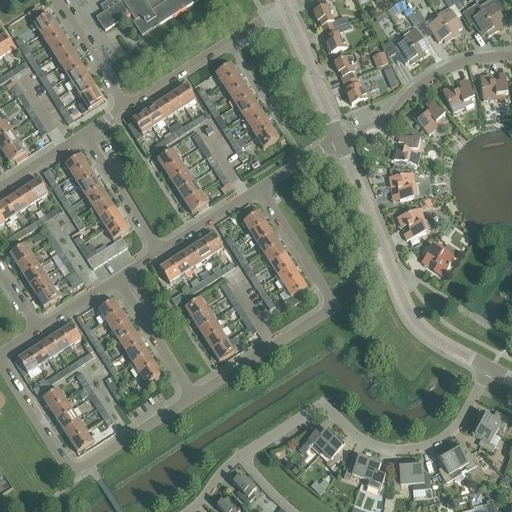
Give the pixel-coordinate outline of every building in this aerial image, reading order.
[(96,19),(105,32),(131,16),(135,22),(133,23),(141,37),(199,0),(154,0),(150,3),(148,0),(110,0),(100,6),(105,13),(96,19)] [(395,0),(391,0),(388,3),(392,8),(398,3),(395,0)] [(454,6),(451,1),(450,0),(443,0),(449,9),(454,6)] [(457,0),(453,0),(451,1),(454,6),(458,12),(463,9),(457,0)] [(490,0),(494,6),(499,14),(504,11),(497,0),(490,0)] [(488,38),(495,33),(480,10),(477,5),(462,15),(470,27),(473,25),(481,38),(486,35),(488,38)] [(322,34),(334,29),(332,24),(333,23),(330,15),(332,14),(329,6),(313,13),(317,23),(319,23),(321,28),(320,29),(322,34)] [(486,6),(480,10),(495,33),(502,29),(500,26),(505,23),(499,14),(494,6),(488,9),(486,6)] [(449,9),(437,16),(452,40),(459,35),(457,32),(462,30),(449,9)] [(427,38),(432,35),(425,24),(419,13),(414,16),(427,38)] [(407,17),(414,28),(419,25),(412,14),(407,17)] [(40,36),(56,26),(49,15),(33,25),(40,36)] [(437,16),(425,24),(432,35),(438,44),(443,42),(445,45),(452,40),(437,16)] [(47,47),(63,37),(56,26),(40,36),(47,47)] [(334,29),(322,34),(325,40),(326,39),(328,45),(326,45),(330,56),(346,49),(343,42),(341,43),(338,34),(336,35),(334,29)] [(415,30),(404,38),(419,61),(426,57),(424,54),(428,51),(415,30)] [(6,40),(4,36),(0,38),(0,54),(3,59),(16,50),(9,38),(6,40)] [(54,57),(70,47),(63,37),(47,47),(54,57)] [(419,61),(404,38),(398,41),(400,45),(394,48),(390,42),(383,47),(388,59),(396,54),(404,66),(409,63),(411,66),(419,61)] [(20,39),(15,42),(19,49),(25,46),(20,39)] [(60,68),(76,58),(70,47),(54,57),(60,68)] [(27,50),(22,53),(26,60),(31,57),(27,50)] [(383,54),(372,59),(377,69),(387,65),(383,54)] [(341,79),(343,85),(356,80),(351,66),(354,64),(356,62),(354,57),(351,57),(334,64),(338,74),(340,74),(342,79),(341,79)] [(67,79),(83,69),(76,58),(60,68),(67,79)] [(34,60),(28,64),(33,71),(38,67),(34,60)] [(15,70),(18,75),(25,71),(22,65),(15,70)] [(222,86),(238,76),(231,65),(213,76),(216,81),(217,79),(222,86)] [(74,89),(90,79),(83,69),(67,79),(74,89)] [(40,71),(35,74),(40,81),(45,78),(40,71)] [(4,76),(8,82),(15,77),(11,72),(4,76)] [(505,96),(507,96),(505,75),(498,75),(499,83),(490,84),(489,77),(480,78),(483,103),(505,100),(505,96)] [(222,86),(228,97),(245,87),(238,76),(222,86)] [(81,100),(97,90),(90,79),(74,89),(81,100)] [(356,80),(343,85),(345,91),(347,91),(349,96),(347,96),(351,107),(367,100),(364,93),(362,94),(356,80)] [(472,101),(474,100),(465,81),(458,84),(461,91),(453,94),(450,88),(442,92),(452,114),(473,105),(472,101)] [(47,82),(42,85),(46,92),(52,89),(47,82)] [(14,83),(6,88),(8,90),(8,92),(11,90),(11,89),(10,89),(16,85),(14,83)] [(20,92),(16,85),(10,89),(11,89),(11,90),(15,95),(20,92)] [(174,93),(185,109),(196,102),(185,86),(174,93)] [(245,87),(228,97),(235,108),(251,97),(245,87)] [(97,90),(81,100),(88,112),(104,101),(97,90)] [(202,90),(197,93),(201,100),(206,96),(202,90)] [(54,92),(49,96),(53,103),(58,99),(54,92)] [(164,100),(174,116),(185,109),(174,93),(164,100)] [(22,106),(27,103),(22,96),(17,99),(22,106)] [(242,118),(258,108),(251,97),(235,108),(242,118)] [(153,107),(163,123),(165,125),(169,122),(168,120),(174,116),(164,100),(153,107)] [(209,100),(203,103),(208,110),(213,107),(209,100)] [(419,112),(412,118),(428,137),(445,121),(443,119),(445,117),(431,102),(425,106),(430,112),(423,118),(419,112)] [(61,103),(55,106),(60,113),(65,110),(61,103)] [(28,117),(34,113),(29,106),(24,110),(28,117)] [(143,114),(153,130),(163,123),(153,107),(143,114)] [(249,129),(265,118),(258,108),(242,118),(249,129)] [(65,110),(60,113),(64,120),(69,117),(65,110)] [(216,111),(210,114),(215,121),(220,118),(216,111)] [(153,130),(143,114),(132,121),(133,123),(127,127),(136,143),(147,136),(146,134),(153,130)] [(197,120),(200,125),(207,121),(204,115),(197,120)] [(35,127),(40,124),(36,117),(31,120),(35,127)] [(256,139),(272,129),(265,118),(249,129),(256,139)] [(222,121),(217,125),(221,132),(227,128),(222,121)] [(5,122),(0,125),(0,140),(11,133),(5,122)] [(186,127),(190,132),(197,128),(193,122),(186,127)] [(42,138),(47,135),(43,128),(37,131),(42,138)] [(176,133),(179,139),(186,134),(183,129),(176,133)] [(279,140),(272,129),(256,139),(263,150),(279,140)] [(229,132),(224,135),(228,142),(233,139),(229,132)] [(18,144),(11,133),(0,140),(0,150),(2,154),(18,144)] [(197,135),(192,139),(197,146),(202,142),(197,135)] [(165,140),(168,146),(175,141),(172,136),(165,140)] [(423,146),(419,145),(420,142),(400,137),(398,144),(404,146),(402,154),(396,152),(393,161),(417,168),(423,146)] [(154,147),(158,152),(165,148),(161,143),(154,147)] [(236,143),(231,146),(235,153),(240,149),(236,143)] [(18,144),(2,154),(9,165),(14,162),(16,166),(27,159),(24,155),(25,155),(18,144)] [(203,156),(209,153),(204,146),(199,149),(203,156)] [(164,172),(180,162),(173,151),(157,161),(164,172)] [(243,153),(237,157),(242,163),(247,160),(243,153)] [(72,178),(88,167),(81,156),(65,167),(72,178)] [(210,167),(215,164),(211,157),(206,160),(210,167)] [(170,183),(187,173),(180,162),(164,172),(170,183)] [(78,188),(94,178),(88,167),(72,178),(78,188)] [(217,178),(222,174),(218,167),(213,171),(217,178)] [(177,194),(193,183),(187,173),(170,183),(177,194)] [(413,198),(416,197),(413,175),(388,179),(390,188),(397,187),(398,196),(391,197),(392,204),(413,200),(413,198)] [(85,199),(101,189),(94,178),(78,188),(85,199)] [(224,188),(229,185),(225,178),(219,181),(224,188)] [(27,187),(37,203),(39,206),(43,203),(41,201),(48,196),(38,180),(27,187)] [(53,180),(48,183),(52,190),(58,187),(53,180)] [(184,204),(200,194),(193,183),(177,194),(184,204)] [(27,187),(16,194),(27,210),(37,203),(27,187)] [(92,210),(108,199),(101,189),(85,199),(92,210)] [(60,191),(55,194),(59,201),(64,198),(60,191)] [(27,210),(16,194),(6,201),(16,217),(27,210)] [(207,205),(200,194),(184,204),(191,215),(207,205)] [(108,199),(92,210),(99,220),(115,210),(108,199)] [(16,217),(6,201),(0,204),(0,215),(5,224),(16,217)] [(67,201),(61,205),(66,212),(71,208),(67,201)] [(245,222),(240,225),(242,229),(245,228),(249,235),(265,224),(258,213),(256,215),(252,209),(241,216),(245,222)] [(49,214),(53,219),(60,215),(56,210),(49,214)] [(122,221),(115,210),(99,220),(106,231),(122,221)] [(425,232),(428,231),(420,210),(397,219),(400,228),(407,225),(410,233),(403,236),(406,243),(426,235),(425,232)] [(73,212),(68,215),(73,222),(78,219),(73,212)] [(39,221),(42,226),(49,222),(46,217),(39,221)] [(129,232),(122,221),(106,231),(113,242),(129,232)] [(28,228),(31,233),(38,229),(35,223),(28,228)] [(80,223),(75,226),(79,233),(85,229),(80,223)] [(252,239),(256,245),(272,235),(265,224),(249,235),(247,236),(249,240),(252,239)] [(17,235),(21,240),(28,235),(24,230),(17,235)] [(47,241),(53,238),(48,231),(43,234),(47,241)] [(202,242),(212,258),(223,251),(213,235),(202,242)] [(263,256),(279,246),(272,235),(256,245),(263,256)] [(7,241),(10,247),(17,242),(14,237),(7,241)] [(79,238),(74,242),(78,249),(83,245),(79,238)] [(230,238),(224,241),(229,248),(234,245),(230,238)] [(121,240),(116,243),(122,253),(127,249),(121,240)] [(54,252),(59,248),(55,241),(50,245),(54,252)] [(191,248),(202,264),(212,258),(202,242),(191,248)] [(114,244),(111,246),(117,256),(122,253),(116,243),(114,244)] [(16,267),(32,256),(25,245),(9,256),(16,267)] [(456,258),(437,245),(435,248),(433,247),(421,265),(427,269),(431,262),(438,267),(435,273),(442,278),(456,258)] [(111,246),(106,249),(112,259),(117,256),(111,246)] [(263,256),(270,267),(286,256),(279,246),(263,256)] [(181,255),(191,271),(202,264),(191,248),(181,255)] [(236,248),(231,252),(235,259),(241,255),(236,248)] [(86,249),(81,252),(85,259),(90,256),(86,249)] [(106,249),(102,252),(108,262),(112,259),(106,249)] [(61,262),(66,259),(62,252),(57,255),(61,262)] [(102,252),(97,256),(103,265),(108,262),(102,252)] [(180,278),(191,271),(181,255),(170,262),(180,278)] [(23,277),(39,267),(43,264),(41,261),(36,263),(32,256),(16,267),(23,277)] [(97,256),(92,259),(98,268),(103,265),(97,256)] [(286,256),(270,267),(276,277),(293,267),(286,256)] [(92,259),(87,262),(93,271),(98,268),(92,259)] [(243,259),(238,262),(242,269),(247,266),(243,259)] [(180,278),(170,262),(159,269),(169,285),(180,278)] [(68,273),(73,270),(69,263),(63,266),(68,273)] [(224,268),(228,274),(235,269),(231,264),(224,268)] [(23,277),(29,288),(46,278),(39,267),(23,277)] [(274,279),(276,283),(279,281),(283,288),(299,278),(293,267),(276,277),(274,279)] [(250,270),(245,273),(249,280),(254,277),(250,270)] [(214,275),(217,280),(224,276),(221,271),(214,275)] [(66,279),(73,291),(83,285),(75,273),(66,279)] [(46,278),(29,288),(36,299),(52,288),(46,278)] [(203,282),(206,287),(213,283),(210,278),(203,282)] [(311,296),(299,278),(283,288),(281,290),(283,294),(279,296),(288,310),(311,296)] [(257,280),(251,284),(256,291),(261,287),(257,280)] [(192,289),(196,294),(203,290),(199,284),(192,289)] [(225,284),(220,287),(224,294),(230,291),(225,284)] [(271,290),(274,296),(281,293),(278,287),(271,290)] [(52,288),(36,299),(43,310),(59,299),(61,298),(58,294),(56,295),(52,288)] [(182,296),(185,301),(192,296),(189,291),(182,296)] [(263,291),(258,294),(262,301),(268,298),(263,291)] [(231,305),(236,302),(232,295),(227,298),(231,305)] [(191,321),(207,311),(200,300),(184,310),(191,321)] [(105,323),(121,312),(114,301),(98,312),(105,323)] [(270,302),(265,305),(269,312),(274,308),(270,302)] [(238,316),(243,312),(239,305),(233,309),(238,316)] [(198,331),(214,321),(207,311),(191,321),(198,331)] [(128,323),(121,312),(105,323),(112,333),(128,323)] [(245,326),(250,323),(245,316),(240,319),(245,326)] [(79,318),(76,320),(81,328),(84,326),(79,318)] [(214,321),(198,331),(205,342),(221,332),(214,321)] [(118,344),(134,334),(128,323),(112,333),(118,344)] [(60,332),(70,348),(81,341),(71,325),(60,332)] [(84,326),(81,328),(85,335),(91,332),(86,325),(84,326)] [(252,327),(247,330),(251,337),(257,333),(252,327)] [(49,339),(59,355),(70,348),(60,332),(49,339)] [(211,353),(228,342),(221,332),(205,342),(211,353)] [(125,355),(141,344),(134,334),(118,344),(125,355)] [(93,335),(88,339),(92,346),(97,342),(93,335)] [(39,346),(49,362),(59,355),(49,339),(39,346)] [(232,349),(228,342),(211,353),(218,364),(235,354),(234,353),(236,352),(233,348),(232,349)] [(86,344),(82,347),(88,355),(89,355),(93,360),(95,358),(86,344)] [(132,365),(148,355),(141,344),(125,355),(132,365)] [(39,346),(28,353),(38,369),(49,362),(39,346)] [(100,346),(95,350),(99,356),(104,353),(100,346)] [(38,369),(28,353),(17,360),(27,376),(28,376),(29,378),(33,375),(32,373),(38,369)] [(82,359),(86,364),(93,360),(89,355),(88,355),(82,359)] [(139,376),(155,366),(148,355),(132,365),(134,369),(129,372),(133,379),(138,375),(139,376)] [(107,357),(101,360),(106,367),(111,364),(107,357)] [(72,366),(75,371),(82,367),(79,361),(72,366)] [(162,377),(155,366),(139,376),(146,387),(162,377)] [(113,367),(108,371),(112,378),(118,374),(113,367)] [(61,373),(64,378),(71,374),(68,368),(61,373)] [(50,380),(54,385),(61,380),(57,375),(50,380)] [(81,386),(86,383),(81,376),(76,379),(81,386)] [(40,386),(43,392),(50,387),(47,382),(40,386)] [(112,383),(107,387),(111,393),(117,390),(112,383)] [(87,397),(93,393),(88,386),(83,390),(87,397)] [(49,412),(65,401),(58,390),(42,401),(49,412)] [(119,394),(114,397),(118,404),(123,401),(119,394)] [(94,407),(99,404),(95,397),(90,400),(94,407)] [(56,422),(72,412),(65,401),(49,412),(56,422)] [(101,418),(106,414),(102,407),(97,411),(101,418)] [(63,433),(79,422),(82,421),(79,416),(76,418),(72,412),(56,422),(63,433)] [(477,426),(495,435),(498,429),(503,432),(509,420),(498,414),(494,421),(483,416),(481,419),(480,419),(477,426)] [(108,428),(113,425),(109,418),(103,421),(108,428)] [(79,422),(63,433),(70,443),(86,433),(88,431),(86,427),(83,429),(79,422)] [(490,445),(495,435),(477,426),(473,433),(474,433),(472,437),(483,443),(480,448),(492,454),(495,448),(490,445)] [(319,457),(322,454),(336,439),(330,434),(329,434),(326,431),(320,438),(314,433),(298,451),(303,457),(311,449),(319,457)] [(93,444),(86,433),(70,443),(77,454),(93,444)] [(322,454),(330,462),(326,466),(331,471),(340,461),(335,457),(344,448),(341,445),(341,444),(336,439),(322,454)] [(455,449),(448,453),(458,471),(464,468),(467,473),(477,467),(471,456),(465,459),(459,448),(455,450),(455,449)] [(458,471),(448,453),(441,457),(442,458),(438,460),(445,471),(439,474),(445,485),(451,482),(448,477),(458,471)] [(427,470),(432,468),(429,457),(424,459),(427,470)] [(362,459),(358,458),(354,470),(348,468),(344,479),(350,482),(352,476),(363,480),(370,461),(363,458),(362,459)] [(370,461),(363,480),(368,482),(366,488),(379,493),(385,478),(377,475),(381,466),(377,465),(377,464),(370,461)] [(410,466),(412,486),(412,492),(430,491),(429,478),(423,479),(422,466),(418,466),(418,465),(410,466)] [(412,486),(410,466),(402,467),(402,468),(398,468),(399,481),(393,481),(394,494),(401,493),(400,487),(412,486)] [(295,468),(291,472),(296,476),(300,472),(295,468)] [(256,491),(243,477),(238,482),(237,480),(233,484),(242,493),(238,497),(246,506),(255,498),(251,495),(256,491)] [(315,483),(310,488),(319,496),(322,496),(329,485),(324,481),(319,486),(315,483)] [(490,491),(484,492),(486,499),(488,498),(489,502),(493,501),(490,491)] [(221,504),(217,507),(221,511),(238,511),(227,500),(222,505),(221,504)] [(486,503),(486,506),(483,507),(484,511),(496,511),(493,501),(486,503)]
